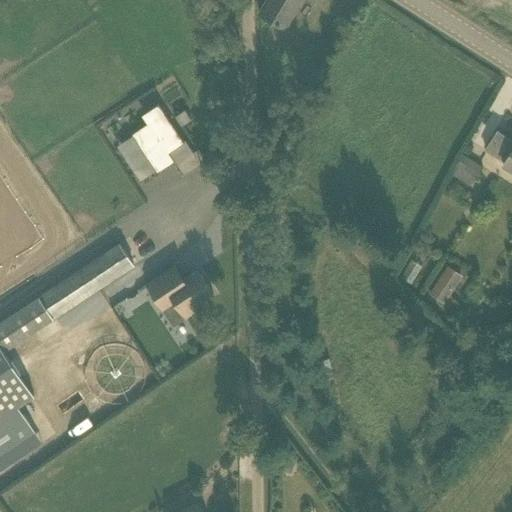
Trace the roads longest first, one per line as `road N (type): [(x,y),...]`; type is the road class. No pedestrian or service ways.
road 1 (unclassified): [(263,511),(256,0)]
road 2 (track): [(363,511),(262,392)]
